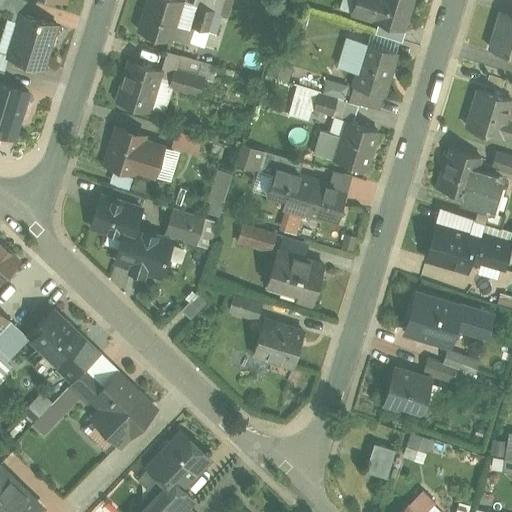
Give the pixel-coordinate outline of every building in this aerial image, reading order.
[(29,1),(25,0),(0,0),(0,9),(15,14),(12,21),(20,24),(23,14),(25,14),(29,1)] [(184,0),(182,0),(148,0),(139,30),(171,40),(184,0)] [(194,0),(193,5),(199,7),(199,5),(215,10),(214,11),(220,13),(224,0),(194,0)] [(413,0),(357,0),(353,13),(380,21),(405,29),(413,0)] [(215,10),(199,5),(199,7),(193,26),(208,31),(214,11),(215,10)] [(511,13),(505,11),(493,48),(511,54),(511,13)] [(25,14),(23,14),(20,24),(10,58),(45,69),(58,25),(25,14)] [(405,29),(380,21),(376,32),(403,41),(407,29),(405,29)] [(399,53),(368,43),(355,84),(384,94),(392,68),(394,68),(399,53)] [(265,77),(287,81),(292,55),(269,51),(265,77)] [(202,59),(180,53),(176,68),(197,75),(202,59)] [(164,70),(130,60),(117,101),(152,111),(162,77),(164,70)] [(176,68),(175,68),(172,80),(170,86),(173,86),(201,95),(207,78),(197,75),(176,68)] [(162,77),(152,111),(164,115),(173,86),(170,86),(172,80),(162,77)] [(2,83),(0,82),(0,134),(14,139),(29,91),(2,83)] [(511,104),(511,98),(480,89),(469,126),(503,136),(503,135),(508,118),(511,104)] [(339,99),(320,93),(316,108),(334,113),(339,99)] [(511,119),(508,118),(503,135),(511,137),(511,119)] [(380,130),(349,121),(337,159),(368,169),(380,130)] [(147,134),(119,125),(107,162),(136,170),(137,168),(156,173),(165,145),(146,139),(147,134)] [(204,137),(179,129),(175,143),(200,151),(204,137)] [(483,156),(452,147),(446,167),(444,167),(438,185),(470,195),(471,195),(479,169),(483,156)] [(304,161),(266,149),(260,169),(275,174),(278,165),(301,172),(304,161)] [(511,154),(499,151),(495,164),(511,169),(511,154)] [(301,172),(278,165),(275,174),(269,194),(295,202),(297,198),(308,201),(305,210),(339,221),(348,190),(316,180),(317,177),(301,172)] [(203,213),(219,216),(229,172),(213,169),(203,213)] [(485,171),(479,169),(471,195),(470,195),(467,202),(479,206),(490,209),(491,208),(501,175),(485,170),(485,171)] [(143,207),(103,194),(92,227),(124,237),(132,240),(136,228),(143,207)] [(507,214),(491,208),(490,209),(479,206),(475,218),(503,227),(507,214)] [(206,219),(174,209),(168,226),(188,232),(185,239),(198,243),(206,219)] [(220,222),(207,218),(206,219),(198,243),(212,247),(220,222)] [(474,233),(440,223),(438,222),(438,224),(429,256),(428,256),(428,258),(429,258),(467,269),(469,270),(469,268),(473,256),(502,265),(505,266),(505,265),(511,242),(511,241),(478,231),(479,231),(477,230),(476,233),(474,233)] [(277,234),(244,224),(239,239),(273,249),(277,234)] [(174,240),(136,228),(132,240),(124,237),(117,260),(132,265),(131,269),(146,274),(147,270),(162,275),(174,240)] [(326,265),(279,250),(269,283),(299,293),(298,297),(315,302),(326,265)] [(198,292),(183,309),(192,318),(208,301),(198,292)] [(461,306),(418,293),(407,331),(452,344),(457,326),(463,306),(461,306)] [(264,303),(235,294),(230,309),(260,318),(264,303)] [(494,314),(462,304),(461,306),(463,306),(457,326),(488,335),(494,314)] [(55,309),(31,334),(60,362),(73,351),(85,339),(55,309)] [(0,312),(0,330),(9,321),(0,312)] [(305,331),(265,319),(254,352),(273,358),(274,355),(293,361),(292,364),(295,365),(305,331)] [(89,367),(73,351),(60,362),(57,366),(74,382),(89,367)] [(465,369),(431,357),(427,370),(461,382),(465,369)] [(107,384),(89,367),(74,382),(71,385),(90,403),(94,398),(107,384)] [(435,378),(397,367),(386,402),(402,407),(403,403),(426,410),(435,378)] [(145,396),(119,371),(107,384),(94,398),(105,408),(120,422),(145,396)] [(145,396),(120,422),(105,408),(95,418),(122,444),(157,407),(145,396)] [(210,458),(183,432),(150,466),(173,488),(177,492),(182,487),(210,458)] [(409,432),(401,456),(423,463),(431,439),(409,432)] [(501,457),(502,441),(490,440),(489,456),(501,457)] [(397,449),(376,442),(367,470),(388,477),(397,449)] [(1,466),(0,466),(0,511),(37,511),(43,507),(1,466)] [(154,508),(153,509),(156,511),(182,511),(195,499),(182,487),(177,492),(173,488),(154,508)] [(425,489),(411,504),(419,511),(426,511),(437,501),(425,489)] [(410,503),(400,511),(419,511),(411,504),(410,503)]
